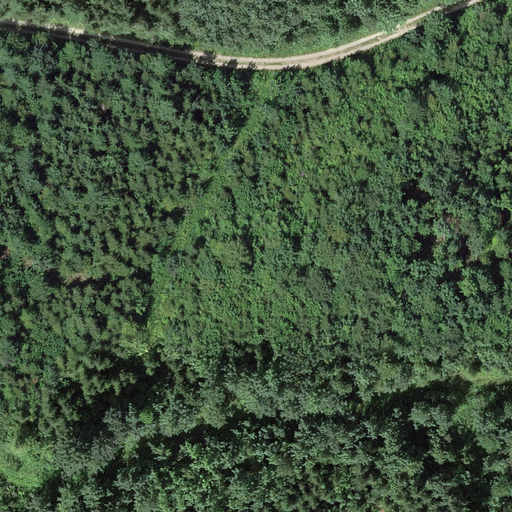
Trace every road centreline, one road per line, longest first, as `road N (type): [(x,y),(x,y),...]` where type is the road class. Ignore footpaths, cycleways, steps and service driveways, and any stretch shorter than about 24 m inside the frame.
road 1 (track): [(0,472),(42,485),(231,411),(301,412),(415,386),(511,379)]
road 2 (track): [(0,22),(284,68),(469,0)]
